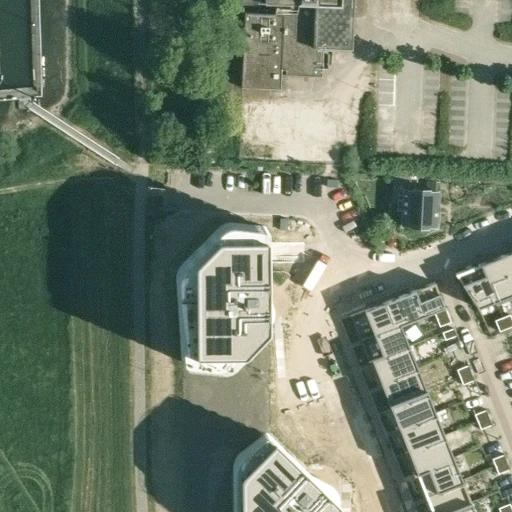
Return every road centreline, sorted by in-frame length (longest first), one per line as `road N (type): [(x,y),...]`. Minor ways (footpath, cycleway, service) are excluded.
road 1 (residential): [(372,511),(313,315),(342,251)]
road 2 (residential): [(342,251),(315,220),(283,203),(173,192)]
road 3 (residential): [(511,229),(398,267),(342,251)]
road 4 (unknown): [(420,35),(415,166)]
